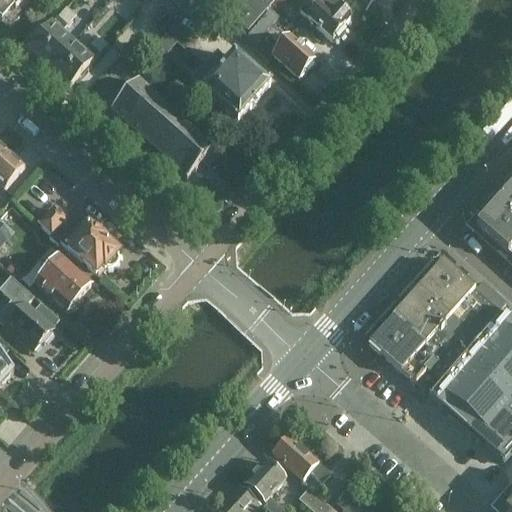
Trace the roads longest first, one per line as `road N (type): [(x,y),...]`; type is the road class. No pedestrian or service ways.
road 1 (residential): [(197,264),(438,0)]
road 2 (residential): [(0,489),(197,264)]
road 3 (residential): [(197,264),(0,85)]
road 4 (unclassified): [(479,511),(303,357)]
road 5 (tertiary): [(165,511),(303,357)]
road 6 (tertiary): [(303,357),(425,219)]
road 7 (unclassified): [(303,357),(197,264)]
road 8 (tertiary): [(425,219),(511,120)]
